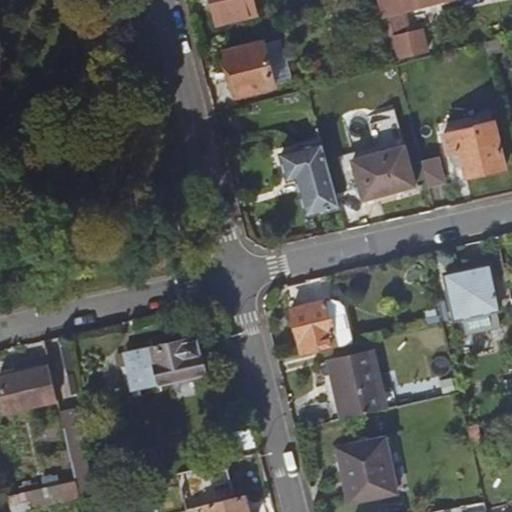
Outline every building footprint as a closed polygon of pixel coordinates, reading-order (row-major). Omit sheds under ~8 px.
[(213,0),(220,27),(259,18),(254,0),(213,0)] [(385,17),(380,0),(370,0),(375,19),(385,17)] [(380,0),(385,17),(445,0),(380,0)] [(400,38),(404,52),(418,48),(420,55),(435,51),(429,31),(400,38)] [(226,54),(237,98),(276,88),(266,45),(226,54)] [(398,144),(417,140),(411,118),(393,123),(398,144)] [(461,153),(464,166),(467,179),(506,170),(496,123),(475,127),(476,129),(445,136),(449,155),(454,154),(461,153)] [(282,149),(284,156),(324,145),(322,138),(282,149)] [(341,209),(324,145),(284,156),(291,181),(301,179),(304,191),(301,192),(308,218),(341,209)] [(352,157),(340,161),(352,205),(363,201),(364,203),(367,202),(367,200),(417,187),(406,148),(354,162),(352,157)] [(456,167),(464,166),(461,153),(454,154),(456,167)] [(424,158),(430,186),(449,182),(442,154),(424,158)] [(159,243),(174,239),(169,220),(154,224),(159,243)] [(498,312),(500,311),(491,266),(446,277),(457,321),(460,321),(463,338),(502,329),(498,312)] [(338,349),(353,345),(343,302),(335,301),(327,303),(338,349)] [(303,357),(338,349),(327,303),(293,312),(303,357)] [(193,355),(190,340),(127,354),(136,391),(208,374),(203,353),(193,355)] [(332,362),(340,400),(344,420),(386,411),(382,391),(374,353),(332,362)] [(0,380),(7,413),(59,402),(51,368),(0,378),(0,380)] [(398,409),(393,410),(396,424),(464,409),(460,395),(398,409)] [(332,423),(344,420),(340,400),(328,402),(332,423)] [(77,411),(62,414),(77,482),(81,495),(96,491),(77,411)] [(444,442),(470,436),(468,428),(467,421),(440,427),(444,442)] [(386,440),(339,450),(351,504),(398,494),(386,440)] [(207,507),(208,511),(250,511),(246,496),(207,507)]
